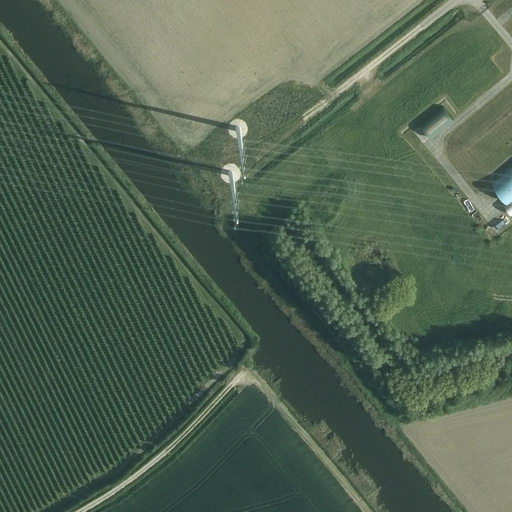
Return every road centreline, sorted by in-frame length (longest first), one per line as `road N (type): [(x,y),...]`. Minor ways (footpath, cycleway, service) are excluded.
road 1 (unclassified): [(84,511),(117,495),(246,369)]
road 2 (unclassified): [(344,86),(456,0)]
